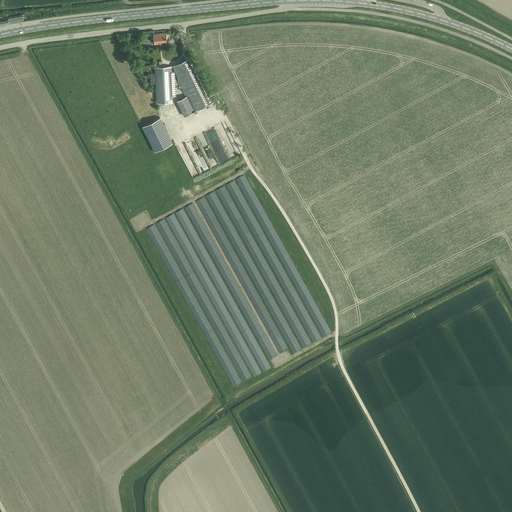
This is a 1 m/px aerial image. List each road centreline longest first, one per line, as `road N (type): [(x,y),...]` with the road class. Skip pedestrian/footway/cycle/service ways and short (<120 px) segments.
road 1 (track): [(419,511),(340,358),(333,301),(240,148)]
road 2 (unclassified): [(0,49),(292,8),(293,1)]
road 3 (primary): [(0,35),(293,1)]
road 4 (primary): [(511,49),(408,11),(293,1)]
